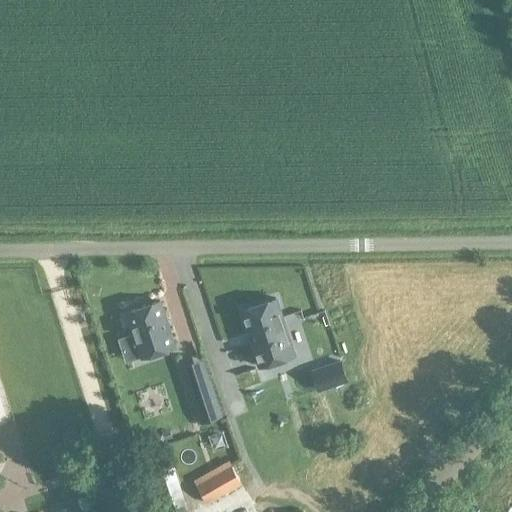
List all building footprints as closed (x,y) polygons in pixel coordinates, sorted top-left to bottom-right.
[(241,309),(249,333),(251,332),(254,341),(252,342),(260,366),(294,355),(275,298),(241,309)] [(142,356),(174,346),(159,300),(127,311),(134,332),(142,356)] [(142,356),(134,332),(118,337),(126,361),(142,356)] [(188,386),(210,379),(203,356),(181,364),(188,386)] [(210,379),(188,386),(200,422),(222,415),(210,379)] [(241,482),(232,465),(196,485),(206,502),(241,482)] [(117,511),(146,511),(135,478),(109,487),(117,511)]
